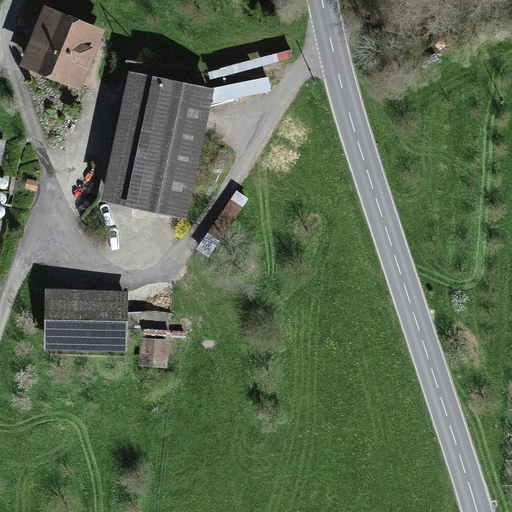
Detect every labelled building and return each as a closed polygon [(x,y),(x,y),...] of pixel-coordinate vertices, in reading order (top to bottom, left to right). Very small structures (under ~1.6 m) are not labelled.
[(49,10),(24,69),(83,97),(106,37),(49,10)] [(217,98),(131,79),(105,207),(193,223),(217,98)] [(0,209),(12,147),(0,144),(0,209)] [(135,299),(46,296),(45,351),(131,353),(135,299)] [(140,372),(168,372),(169,337),(142,337),(140,372)]
